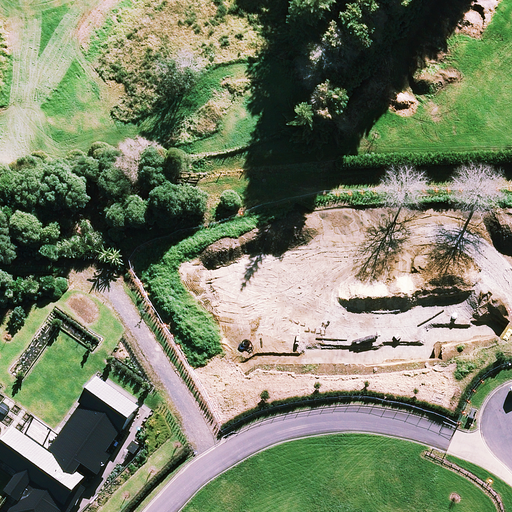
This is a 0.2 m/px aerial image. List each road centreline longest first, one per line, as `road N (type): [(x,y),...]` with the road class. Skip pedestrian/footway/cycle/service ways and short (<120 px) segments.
road 1 (track): [(511,180),(375,171),(0,208)]
road 2 (residential): [(511,456),(376,419),(306,421),(219,457),(159,511)]
road 3 (track): [(0,270),(108,282),(219,457)]
